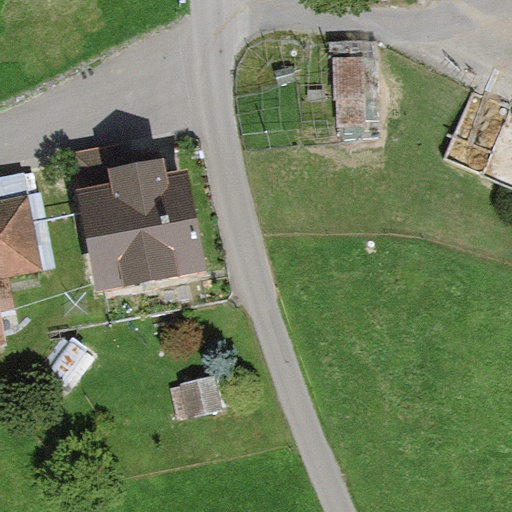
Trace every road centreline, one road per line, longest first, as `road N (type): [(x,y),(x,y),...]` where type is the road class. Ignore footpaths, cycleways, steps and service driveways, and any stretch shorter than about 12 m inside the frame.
road 1 (unclassified): [(341,511),(311,446),(231,180),(212,0)]
road 2 (unclassified): [(231,0),(347,24),(426,28),(502,0)]
road 3 (track): [(0,140),(153,92),(214,58)]
